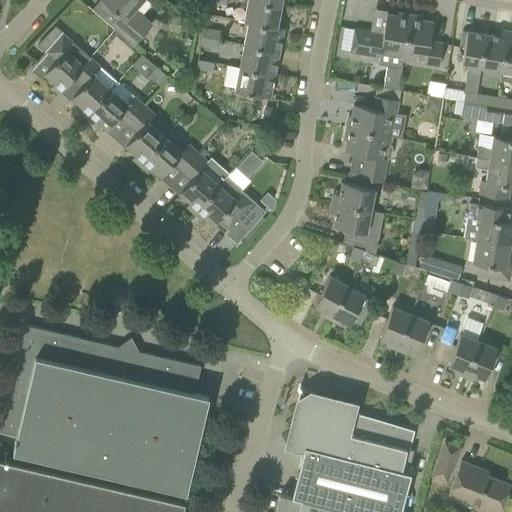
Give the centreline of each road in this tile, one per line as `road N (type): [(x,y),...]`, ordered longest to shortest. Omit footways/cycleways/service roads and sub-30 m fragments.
road 1 (residential): [(228,292),(286,224),(299,194),(333,0)]
road 2 (residential): [(228,292),(0,92)]
road 3 (residential): [(511,433),(284,342)]
road 4 (residential): [(234,511),(284,342)]
